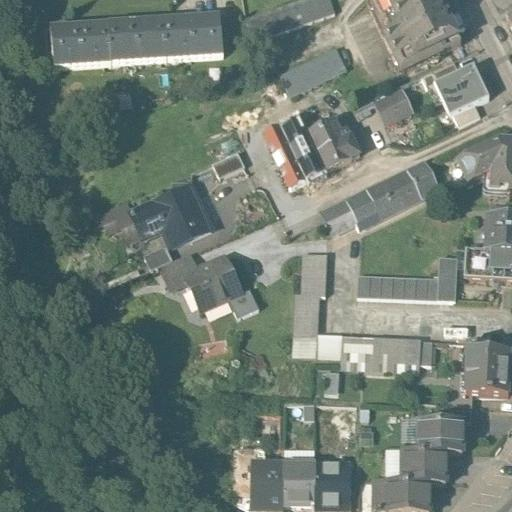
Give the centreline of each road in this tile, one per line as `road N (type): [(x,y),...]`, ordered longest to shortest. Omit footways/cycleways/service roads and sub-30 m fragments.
road 1 (residential): [(291,216),(251,131),(306,106),(339,108),(382,173)]
road 2 (residential): [(511,111),(382,173)]
